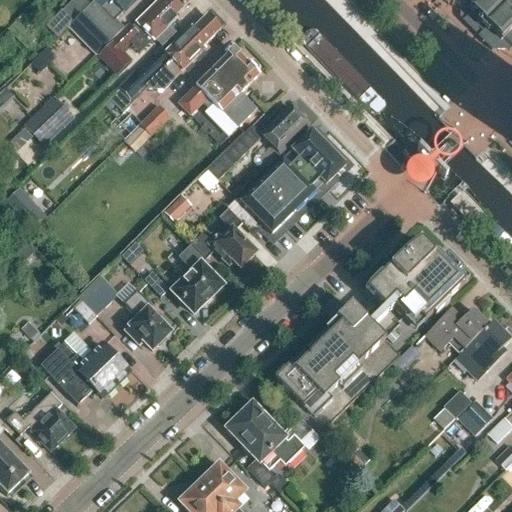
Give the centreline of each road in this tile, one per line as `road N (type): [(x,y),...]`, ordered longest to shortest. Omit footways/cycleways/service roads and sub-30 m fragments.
road 1 (unclassified): [(71,511),(400,189)]
road 2 (residential): [(215,0),(400,189)]
road 3 (unclassified): [(511,303),(400,189)]
road 4 (tertiary): [(396,0),(489,98)]
road 5 (residential): [(400,189),(489,98)]
